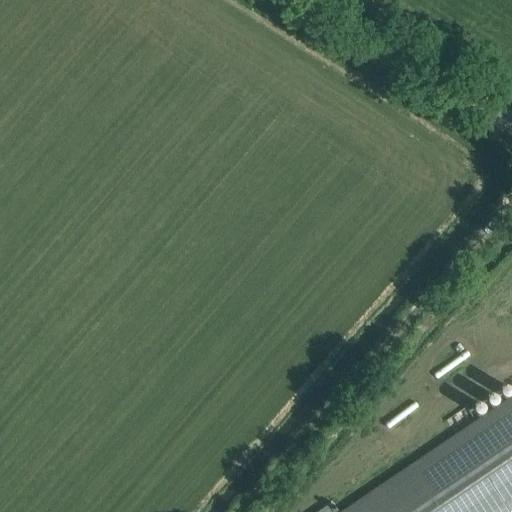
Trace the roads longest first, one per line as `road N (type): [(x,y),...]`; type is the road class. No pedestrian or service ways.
road 1 (track): [(236,511),(511,193)]
road 2 (tertiary): [(511,122),(322,0)]
